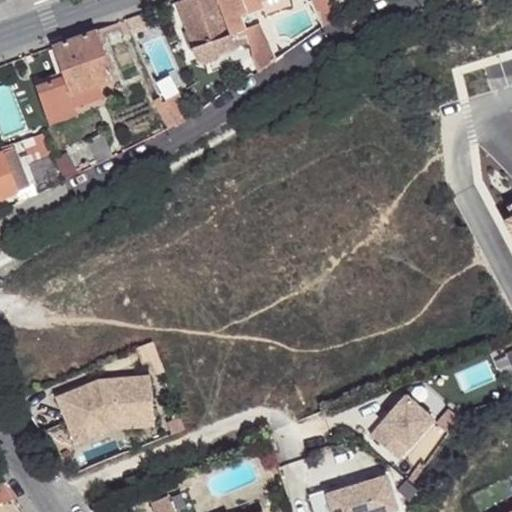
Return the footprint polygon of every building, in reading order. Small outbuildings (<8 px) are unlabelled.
[(216,0),(179,0),(175,1),(197,61),(205,63),(215,59),(222,51),(249,43),(247,35),(234,39),(233,34),(229,35),(216,0)] [(216,0),(229,35),(233,34),(234,39),(247,35),(249,43),(252,58),(258,71),(275,59),(259,22),(246,27),(242,14),(262,6),(260,2),(265,0),(216,0)] [(288,0),(265,0),(260,2),(262,6),(265,14),(290,5),(288,0)] [(328,0),(308,0),(309,0),(322,27),(337,17),(328,0)] [(127,19),(131,30),(151,23),(147,12),(127,19)] [(98,37),(121,29),(119,22),(54,46),(64,76),(35,85),(45,116),(74,107),(70,94),(98,85),(113,80),(98,37)] [(98,85),(70,94),(74,107),(103,97),(98,85)] [(179,93),(162,102),(174,126),(191,116),(179,93)] [(159,97),(153,100),(168,129),(174,126),(162,102),(159,97)] [(74,107),(45,116),(48,123),(76,114),(74,107)] [(102,133),(87,142),(98,164),(113,156),(102,133)] [(45,134),(23,141),(31,162),(51,154),(45,134)] [(0,197),(29,186),(15,148),(0,154),(0,197)] [(68,154),(55,161),(65,180),(77,173),(68,154)] [(511,205),(503,211),(511,226),(511,205)] [(159,358),(153,343),(137,350),(144,365),(159,358)] [(157,426),(151,378),(100,385),(60,403),(80,446),(97,439),(92,428),(107,420),(124,418),(125,430),(157,426)] [(433,420),(405,395),(370,435),(398,460),(433,420)] [(187,428),(182,416),(171,420),(177,433),(187,428)] [(125,430),(124,418),(107,420),(92,428),(97,439),(113,432),(125,430)] [(326,490),(308,495),(313,511),(386,511),(397,509),(386,476),(327,494),(326,490)] [(0,502),(13,499),(4,483),(0,483),(0,502)]
